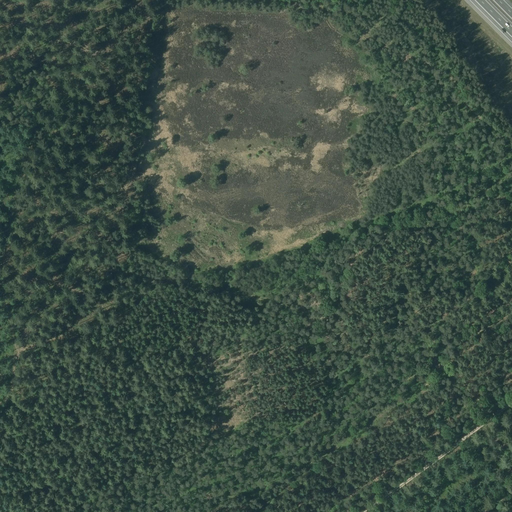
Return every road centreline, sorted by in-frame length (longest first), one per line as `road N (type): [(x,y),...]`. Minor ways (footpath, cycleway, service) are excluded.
road 1 (track): [(0,404),(13,351),(3,253),(17,242),(36,244),(76,265),(171,282),(192,275),(173,250)]
road 2 (track): [(3,253),(68,0)]
road 3 (track): [(511,395),(360,511)]
road 4 (track): [(13,351),(113,322),(151,281)]
